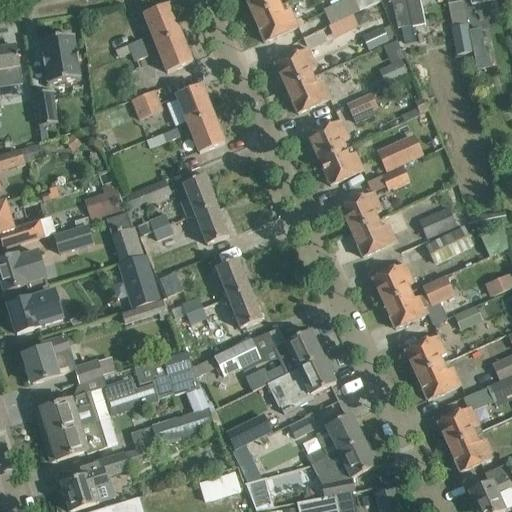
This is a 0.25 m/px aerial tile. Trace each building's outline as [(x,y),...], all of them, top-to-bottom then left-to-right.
[(245,0),(254,19),(280,7),(276,0),(245,0)] [(347,0),(323,11),(330,27),(354,16),(360,13),(359,12),(365,9),(381,2),(380,0),(347,0)] [(387,0),(388,4),(391,4),(397,29),(411,26),(405,0),(387,0)] [(169,6),(144,16),(151,35),(155,45),(181,35),(169,6)] [(280,7),(254,19),(265,44),(283,36),(298,29),(290,11),(283,14),(280,7)] [(414,40),(412,29),(411,26),(401,28),(404,45),(414,43),(414,40)] [(453,29),(451,29),(456,57),(472,54),(467,26),(453,29)] [(383,29),(361,38),(369,52),(389,43),(388,40),(395,37),(390,27),(383,30),(383,29)] [(481,29),(470,31),(476,59),(478,71),(492,68),(489,56),(487,57),(481,29)] [(181,35),(155,45),(167,75),(174,72),(192,64),(181,35)] [(73,38),(38,44),(45,86),(80,81),(79,77),(76,58),(73,38)] [(127,48),(116,52),(119,59),(130,55),(145,49),(142,41),(127,47),(127,48)] [(0,89),(22,85),(19,67),(16,48),(0,50),(0,89)] [(145,49),(130,55),(133,64),(148,58),(145,49)] [(293,57),(275,65),(286,91),(312,79),(309,72),(316,69),(308,51),(293,57)] [(402,62),(379,71),(385,85),(407,76),(402,62)] [(312,79),(286,91),(298,116),(316,108),(331,101),(323,83),(316,86),(312,79)] [(183,94),(176,97),(187,126),(191,125),(213,116),(201,87),(183,94)] [(53,92),(35,95),(40,127),(58,125),(53,92)] [(155,93),(131,101),(139,123),(163,113),(155,93)] [(372,96),(347,107),(354,121),(356,126),(376,117),(373,112),(378,110),(372,96)] [(422,99),(414,103),(420,117),(428,113),(422,99)] [(191,125),(187,126),(191,136),(199,155),(206,152),(225,145),(213,116),(191,125)] [(326,129),(307,137),(319,163),(345,152),(341,144),(348,141),(340,122),(326,129)] [(148,141),(146,142),(149,148),(154,146),(155,148),(181,138),(177,130),(148,141)] [(414,137),(377,153),(386,174),(423,158),(414,137)] [(39,146),(0,158),(0,172),(35,161),(34,156),(41,153),(39,146)] [(345,152),(319,163),(331,188),(349,179),(363,173),(355,155),(348,158),(345,152)] [(404,169),(382,180),(388,193),(410,183),(404,169)] [(189,201),(180,204),(186,220),(191,218),(217,208),(205,178),(186,185),(183,186),(189,201)] [(165,182),(125,199),(130,211),(170,195),(165,182)] [(103,213),(88,217),(91,225),(125,214),(117,191),(113,192),(111,186),(102,189),(104,195),(98,197),(99,198),(103,213)] [(358,201),(340,209),(351,234),(377,223),(374,215),(381,212),(373,194),(358,201)] [(0,204),(0,236),(5,251),(56,235),(51,218),(13,230),(9,217),(5,203),(0,204)] [(191,218),(186,220),(187,221),(191,231),(194,237),(202,234),(207,247),(210,246),(229,239),(217,208),(191,218)] [(449,210),(419,224),(427,240),(457,226),(449,210)] [(505,213),(467,220),(471,235),(508,228),(505,213)] [(127,215),(113,220),(118,235),(132,231),(127,215)] [(166,216),(149,222),(153,233),(170,226),(166,216)] [(377,223),(351,234),(363,260),(381,251),(396,245),(387,226),(380,230),(377,223)] [(170,226),(153,233),(158,245),(174,238),(170,226)] [(87,228),(55,238),(60,256),(93,246),(87,228)] [(464,229),(426,247),(435,266),(473,247),(464,229)] [(161,254),(149,258),(157,279),(194,264),(186,244),(161,254)] [(18,258),(0,263),(0,281),(4,294),(26,288),(27,292),(27,294),(48,287),(48,286),(47,286),(45,281),(46,281),(38,254),(19,260),(18,258)] [(120,265),(126,284),(130,299),(134,310),(159,302),(145,257),(142,258),(120,265)] [(218,269),(215,270),(216,273),(227,301),(250,292),(238,261),(218,269)] [(390,272),(372,280),(384,306),(410,294),(407,287),(414,284),(405,265),(390,272)] [(410,294),(384,306),(395,331),(413,323),(427,316),(428,316),(427,315),(425,309),(430,306),(432,310),(456,299),(446,277),(422,288),(425,296),(420,299),(413,302),(410,294)] [(250,292),(227,301),(240,331),(243,330),(262,322),(250,292)] [(31,300),(8,307),(17,336),(40,329),(40,328),(62,321),(54,294),(32,301),(31,300)] [(182,305),(181,305),(186,317),(203,311),(198,299),(182,305)] [(164,302),(121,316),(125,327),(159,316),(162,323),(170,321),(164,302)] [(203,311),(186,317),(190,327),(207,320),(203,311)] [(454,318),(460,333),(476,326),(469,311),(454,318)] [(281,367),(265,373),(270,385),(280,380),(288,376),(297,372),(323,359),(327,357),(319,341),(315,343),(311,334),(310,333),(292,342),(285,345),(274,351),(278,361),(281,367)] [(423,344),(405,352),(416,377),(442,366),(439,359),(446,356),(439,341),(438,337),(437,337),(423,344)] [(44,350),(23,357),(32,386),(51,380),(58,378),(76,372),(80,386),(104,379),(98,361),(76,368),(71,353),(69,353),(64,338),(62,339),(42,345),(44,350)] [(252,342),(214,360),(224,379),(261,360),(252,342)] [(163,361),(134,370),(140,386),(152,383),(153,387),(158,402),(174,397),(174,398),(186,394),(199,390),(199,388),(196,380),(193,370),(188,353),(163,361)] [(290,402),(279,407),(284,416),(314,402),(312,397),(318,394),(336,385),(331,376),(336,374),(327,357),(323,359),(297,372),(288,376),(280,380),(290,402)] [(511,358),(492,367),(499,383),(511,377),(511,358)] [(442,366),(416,377),(428,403),(446,394),(460,388),(452,370),(446,373),(442,366)] [(511,379),(488,390),(494,404),(511,395),(511,379)] [(107,389),(104,390),(105,392),(112,417),(158,402),(153,387),(136,392),(133,381),(107,389)] [(199,390),(186,394),(193,415),(208,410),(210,410),(208,405),(200,388),(199,388),(199,390)] [(70,402),(36,413),(43,438),(97,422),(109,419),(101,393),(100,390),(88,394),(74,398),(69,400),(70,402)] [(456,416),(438,424),(449,449),(475,437),(472,430),(479,427),(471,409),(456,416)] [(152,428),(131,435),(136,453),(151,448),(159,445),(159,447),(215,428),(208,410),(193,415),(152,427),(152,428)] [(333,425),(325,429),(338,455),(364,443),(351,416),(333,425)] [(97,422),(43,438),(52,464),(86,454),(87,456),(106,450),(117,446),(109,419),(97,422)] [(264,420),(228,437),(234,449),(270,431),(264,420)] [(307,421),(289,430),(294,441),(312,431),(307,421)] [(475,437),(449,449),(460,474),(478,466),(493,460),(485,441),(478,444),(475,437)] [(311,468),(302,471),(306,484),(329,472),(333,480),(322,487),(324,500),(354,494),(351,481),(352,481),(358,478),(376,469),(364,443),(338,455),(328,460),(311,468)] [(245,447),(233,453),(249,486),(263,483),(245,447)] [(136,453),(125,456),(129,470),(155,462),(151,448),(136,453)] [(323,449),(306,458),(311,468),(328,460),(323,449)] [(81,480),(61,486),(69,511),(75,511),(98,505),(94,490),(108,486),(106,480),(130,473),(129,470),(125,456),(87,468),(90,478),(81,480)] [(234,475),(198,486),(204,506),(240,495),(234,475)] [(489,485),(469,494),(476,511),(503,511),(496,495),(511,488),(507,478),(507,477),(489,485)] [(249,486),(246,486),(255,511),(258,511),(271,509),(264,482),(263,483),(249,486)] [(399,511),(395,489),(374,494),(378,511),(399,511)] [(338,511),(335,498),(297,506),(298,511),(338,511)] [(142,511),(139,499),(96,511),(142,511)]
